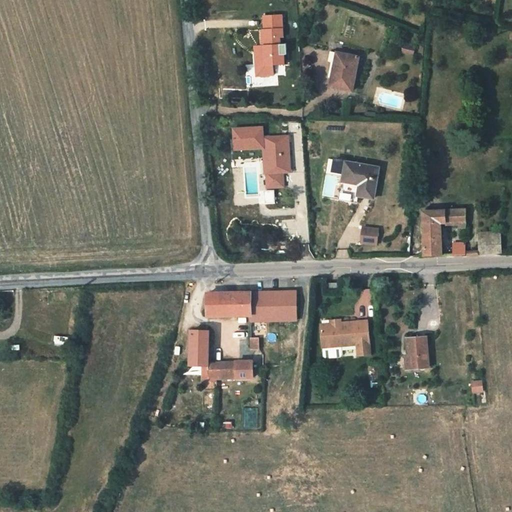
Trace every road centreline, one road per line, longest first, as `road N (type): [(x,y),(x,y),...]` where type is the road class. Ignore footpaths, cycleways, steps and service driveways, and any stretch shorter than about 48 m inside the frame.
road 1 (unclassified): [(208,271),(511,263)]
road 2 (unclassified): [(184,0),(208,271)]
road 3 (unclassified): [(0,281),(208,271)]
